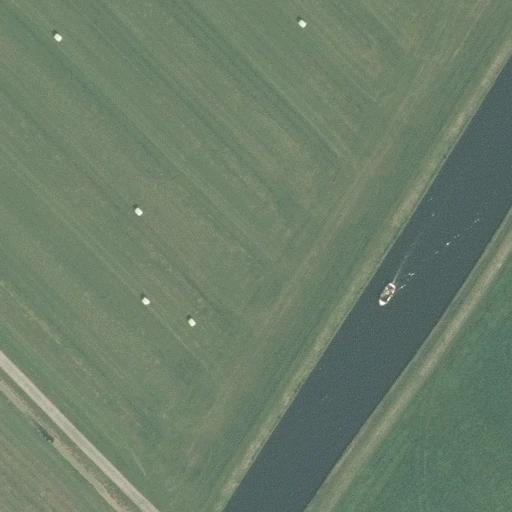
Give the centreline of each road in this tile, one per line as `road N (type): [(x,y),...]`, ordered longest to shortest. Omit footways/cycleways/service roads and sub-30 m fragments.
road 1 (track): [(511,228),(324,511)]
road 2 (track): [(0,361),(147,511)]
